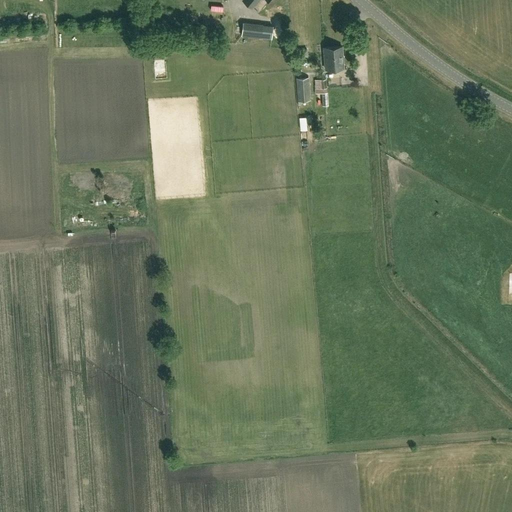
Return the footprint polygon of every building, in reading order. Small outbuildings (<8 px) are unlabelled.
[(272,40),(274,25),(243,22),(241,36),(272,40)] [(325,69),(343,68),(342,46),(324,48),(325,69)] [(298,100),(310,99),(308,77),(296,78),(298,100)] [(327,92),(327,78),(314,79),(315,93),(321,92),(322,106),(328,105),(328,92),(327,92)] [(341,79),(332,79),(333,89),(341,88),(341,79)] [(348,133),(348,141),(368,141),(368,132),(348,133)]
